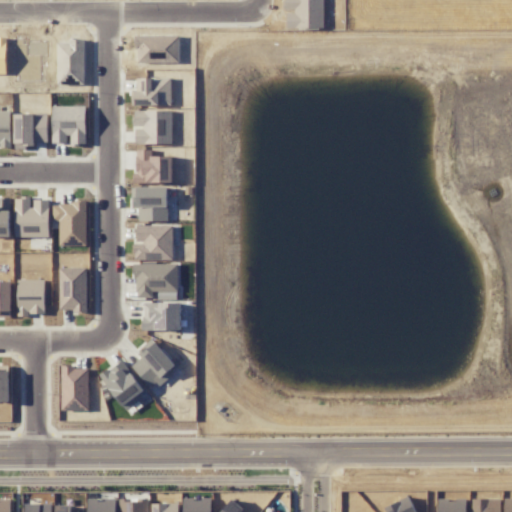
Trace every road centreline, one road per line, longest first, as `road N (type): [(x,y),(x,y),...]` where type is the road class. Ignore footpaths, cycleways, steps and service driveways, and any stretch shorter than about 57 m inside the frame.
road 1 (residential): [(44,453),(43,369),(51,346),(107,345),(116,333),(112,16),(0,16),(51,346)]
road 2 (residential): [(0,453),(511,449)]
road 3 (residential): [(261,0),(244,16),(112,16)]
